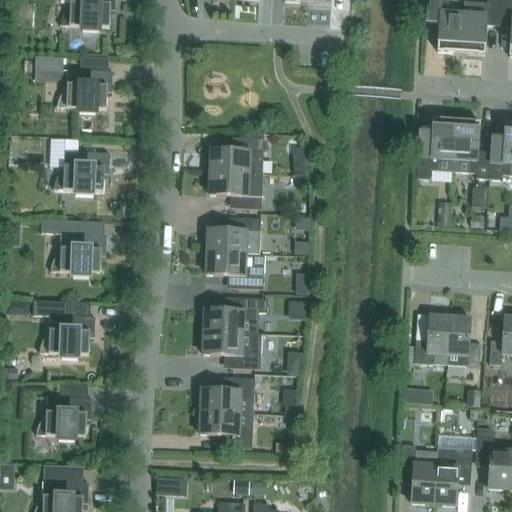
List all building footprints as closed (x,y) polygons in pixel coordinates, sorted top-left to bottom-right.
[(69,0),(69,10),(67,14),(64,18),(63,23),(62,27),(59,26),(59,28),(82,29),(82,33),(98,34),(98,29),(109,30),(110,13),(115,13),(115,12),(115,0),(69,0)] [(460,55),(463,16),(446,15),(444,3),(440,2),(440,0),(427,0),(426,24),(439,24),(437,54),(460,55)] [(463,16),(460,55),(484,57),(486,28),(498,28),(500,1),(487,0),(487,5),(463,4),(463,16)] [(511,1),(500,1),(498,28),(510,29),(508,58),(511,58),(511,1)] [(19,27),(34,28),(35,6),(19,6),(19,27)] [(62,73),(63,60),(35,58),(34,72),(62,73)] [(79,111),(78,115),(95,116),(95,111),(106,112),(106,95),(112,95),(112,94),(111,94),(112,74),(67,72),(66,92),(63,96),(61,100),(60,104),(59,108),(56,108),(56,110),(79,111)] [(429,173),(452,174),(456,123),(432,122),(431,143),(419,142),(416,181),(429,182),(429,173)] [(475,181),(488,182),(490,155),(478,154),(479,124),(456,123),(452,174),(476,176),(475,181)] [(502,155),(490,155),(488,182),(501,183),(501,177),(511,178),(511,126),(504,126),(502,155)] [(207,175),(209,175),(262,177),(263,141),(238,140),(238,153),(210,152),(209,174),(208,174),(207,175)] [(108,175),(109,156),(64,154),(63,174),(60,178),(58,182),(56,186),(55,190),(53,190),(53,192),(75,193),(75,197),(92,198),(92,193),(103,194),(103,176),(109,177),(109,175),(108,175)] [(306,163),(293,163),(294,178),(308,177),(306,163)] [(261,212),(262,177),(209,175),(208,197),(236,198),(235,211),(261,212)] [(308,191),(308,179),(296,179),(296,191),(308,191)] [(473,211),(488,211),(488,191),(473,191),(473,211)] [(450,206),(438,205),(437,228),(449,228),(450,206)] [(470,229),(484,230),(484,218),(470,218),(470,229)] [(206,255),(245,256),(259,256),(260,221),(235,220),(235,233),(207,232),(206,254),(204,254),(204,255),(206,255)] [(511,234),(511,221),(501,221),(500,233),(511,234)] [(61,236),(60,256),(57,259),(53,268),(52,272),(50,272),(50,274),(72,275),(72,279),(89,280),(89,275),(99,276),(100,259),(105,259),(105,258),(106,238),(82,237),(82,224),(41,222),(40,236),(61,236)] [(308,244),(294,244),(294,256),(308,257),(308,244)] [(264,257),(259,256),(245,256),(206,255),(205,277),(233,278),(232,291),(262,292),(264,257)] [(201,335),(203,335),(261,337),(266,337),(266,336),(257,336),(258,315),(267,315),(267,301),(232,300),(231,313),(204,312),(203,334),(201,334),(201,335)] [(33,303),(32,318),(49,319),(49,338),(46,341),(44,346),(42,350),(41,354),(39,354),(39,355),(61,356),(61,361),(77,361),(77,357),(88,357),(89,340),(94,340),(94,339),(94,319),(70,318),(71,304),(33,303)] [(449,319),(446,368),(479,370),(480,346),(468,345),(470,320),(466,320),(466,316),(455,316),(454,319),(449,319)] [(415,342),(413,366),(446,368),(449,319),(429,318),(427,343),(415,342)] [(511,357),(511,319),(504,319),(502,344),(490,343),(489,367),(501,368),(502,357),(511,357)] [(261,337),(203,335),(202,357),(230,358),(229,371),(259,372),(261,337)] [(8,371),(7,382),(17,383),(18,370),(8,369),(8,371)] [(198,415),(200,415),(200,414),(253,416),(254,381),(229,380),(228,392),(201,391),(200,414),(198,413),(198,415)] [(422,393),(403,391),(402,405),(421,407),(422,393)] [(467,391),(466,408),(479,410),(481,392),(467,391)] [(91,401),(46,399),(45,420),(43,423),(40,428),(39,432),(38,436),(35,436),(35,437),(58,438),(58,443),(74,443),(74,439),(85,439),(86,422),(91,422),(91,421),(91,401)] [(200,414),(200,415),(199,437),(227,438),(226,451),(251,452),(253,416),(200,414)] [(511,493),(511,466),(511,453),(491,452),(493,434),(477,432),(475,463),(489,464),(487,491),(509,493),(509,494),(510,494),(511,493)] [(286,445),(275,445),(275,459),(286,459),(286,445)] [(433,509),(434,507),(436,468),(435,468),(436,454),(415,453),(415,448),(401,447),(399,477),(412,478),(410,506),(432,507),(432,509),(433,509)] [(436,454),(435,468),(436,468),(434,507),(456,509),(457,481),(470,482),(472,452),(437,450),(436,454)] [(36,511),(82,511),(82,506),(88,506),(88,505),(87,505),(88,485),(80,485),(81,470),(44,469),(44,484),(43,484),(42,504),(39,507),(37,511),(36,511)] [(166,498),(167,481),(157,481),(156,497),(166,498)] [(249,483),(233,483),(232,496),(249,496),(249,483)] [(266,485),(251,484),(251,497),(266,497),(266,485)]
